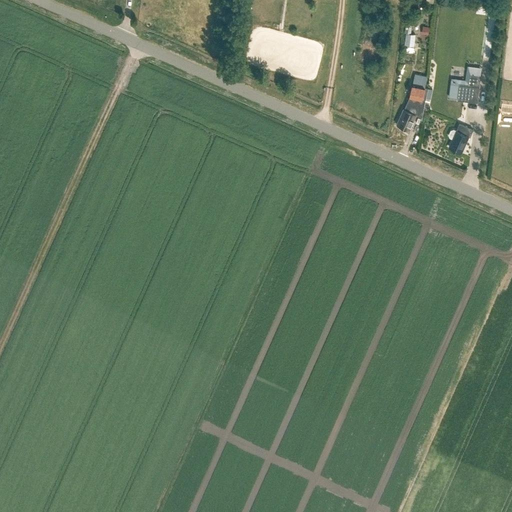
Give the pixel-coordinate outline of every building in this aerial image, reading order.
[(405,45),(414,46),(416,34),(411,33),(406,33),(405,45)] [(416,115),(423,118),(426,99),(430,99),(432,89),(425,88),(427,76),(415,74),(413,85),(413,84),(410,98),(405,110),(398,124),(402,126),(401,127),(407,130),(408,129),(409,129),(416,115)] [(478,103),(481,76),(470,75),(469,85),(459,84),(457,100),(478,103)] [(447,76),(445,94),(454,95),(456,76),(447,76)] [(470,137),(473,130),(460,124),(457,131),(452,129),(450,130),(448,135),(449,137),(452,139),(449,147),(462,153),(469,136),(470,137)]
